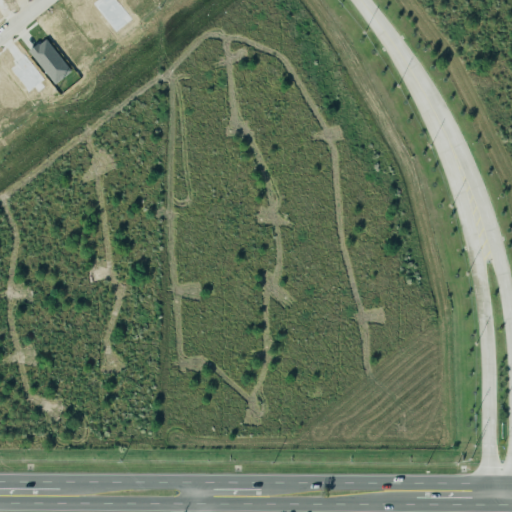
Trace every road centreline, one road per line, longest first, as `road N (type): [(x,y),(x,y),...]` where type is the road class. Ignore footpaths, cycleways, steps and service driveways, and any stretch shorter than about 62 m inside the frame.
road 1 (secondary): [(0,501),(396,502)]
road 2 (tertiary): [(502,503),(511,485),(511,317),(499,257),(483,238)]
road 3 (tertiary): [(483,238),(447,136),(361,0)]
road 4 (secondary): [(489,479),(277,479)]
road 5 (tertiary): [(483,238),(477,262),(489,418)]
road 6 (secondary): [(198,479),(57,478)]
